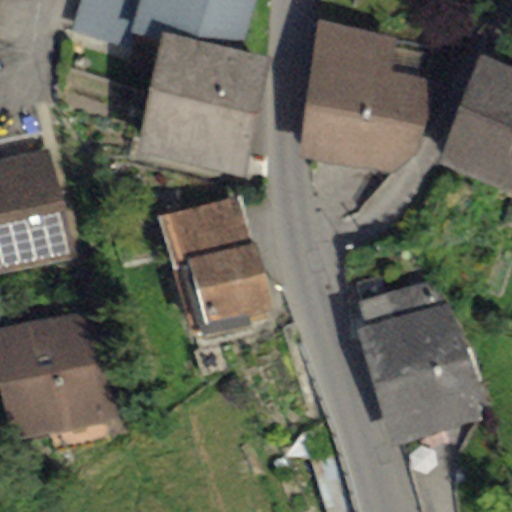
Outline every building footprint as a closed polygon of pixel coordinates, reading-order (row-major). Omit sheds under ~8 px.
[(270,0),(88,0),(82,25),(255,66),(270,0)] [(406,43),(338,29),(313,149),(424,172),(442,89),(399,79),(406,43)] [(261,75),(132,46),(108,156),(236,184),(261,75)] [(511,76),(469,65),(440,172),(511,191),(511,76)] [(41,152),(0,160),(0,276),(65,263),(41,152)] [(235,209),(140,228),(162,335),(257,316),(235,209)] [(511,414),(477,303),(372,336),(408,452),(511,419),(511,414)] [(101,315),(0,331),(0,442),(119,423),(101,315)]
